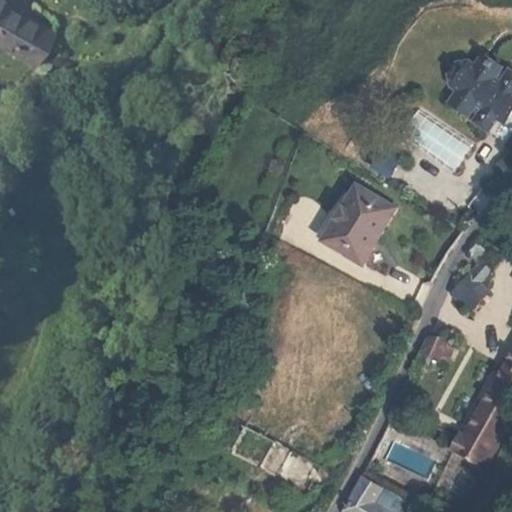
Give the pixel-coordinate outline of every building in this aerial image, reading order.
[(0,0),(0,41),(37,65),(53,40),(0,6),(0,5),(3,0),(0,0)] [(506,111),(511,115),(511,69),(511,71),(504,66),(506,63),(488,50),(480,62),(474,58),(462,60),(454,71),(455,85),(461,89),(454,100),(472,114),(475,111),(481,115),(478,121),(492,131),(502,117),(506,111)] [(509,122),(511,118),(511,115),(506,111),(502,117),(509,122)] [(400,207),(359,188),(338,236),(339,237),(334,248),(354,257),(352,259),(375,270),(384,250),(381,249),(400,207)] [(488,249),(479,242),(471,253),(481,259),(488,249)] [(456,295),(475,310),(492,290),(483,282),(493,269),(483,261),(456,295)] [(428,339),(421,354),(445,361),(443,365),(450,368),(455,353),(448,351),(451,343),(435,337),(428,339)] [(460,432),(451,448),(485,467),(509,424),(505,422),(511,410),(511,352),(466,435),(460,432)] [(238,444),(249,450),(256,435),(244,429),(238,444)] [(249,450),(247,454),(282,470),(292,453),(292,452),(256,435),(249,450)] [(334,445),(324,464),(335,469),(345,451),(334,445)] [(319,468),(292,453),(282,470),(309,485),(319,468)] [(417,511),(419,509),(365,475),(346,509),(350,511),(417,511)]
